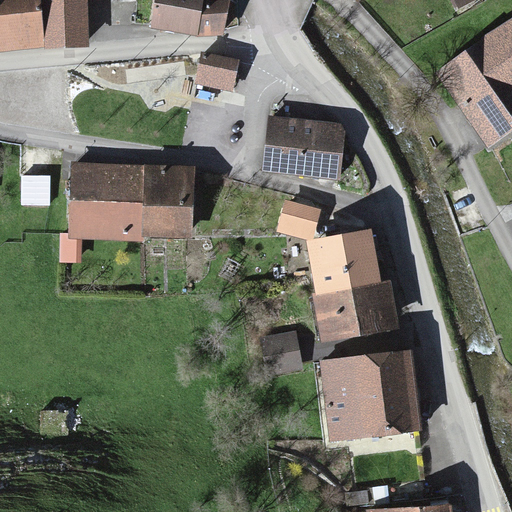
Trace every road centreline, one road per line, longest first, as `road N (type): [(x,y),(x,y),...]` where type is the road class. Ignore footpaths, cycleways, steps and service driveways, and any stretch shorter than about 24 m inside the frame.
road 1 (residential): [(0,130),(224,168),(394,213)]
road 2 (tertiary): [(394,213),(483,511)]
road 3 (residential): [(342,0),(435,107),(511,255)]
road 4 (residential): [(0,62),(281,45)]
road 5 (tertiary): [(281,45),(353,117),(394,213)]
